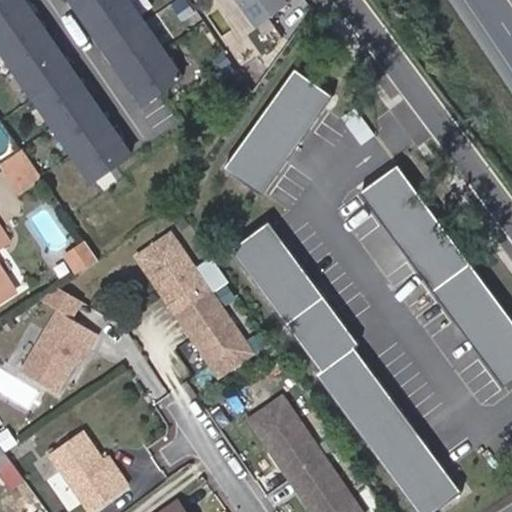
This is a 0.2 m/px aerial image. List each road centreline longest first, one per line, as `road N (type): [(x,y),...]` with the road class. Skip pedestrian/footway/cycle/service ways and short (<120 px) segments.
road 1 (residential): [(511,220),(348,0)]
road 2 (residential): [(183,411),(254,511)]
